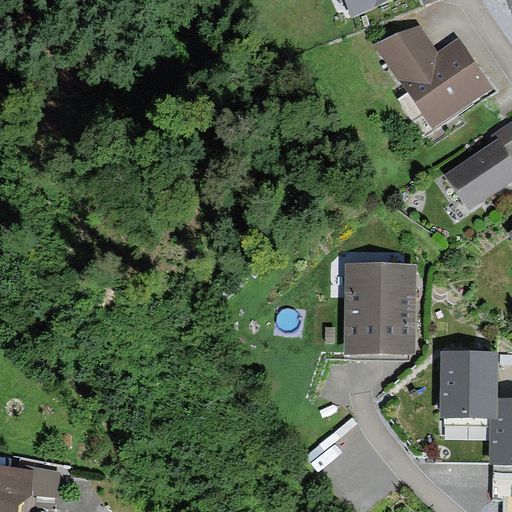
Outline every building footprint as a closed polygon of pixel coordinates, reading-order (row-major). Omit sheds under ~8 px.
[(342,0),(352,22),(403,0),(342,0)] [(436,55),(421,32),(376,50),(407,98),(400,103),(424,139),(493,94),(458,41),(436,55)] [(499,145),(446,179),(469,214),(511,186),(511,167),(508,162),(511,159),(511,125),(494,138),(499,145)] [(348,269),(344,363),(415,366),(417,305),(419,272),(348,269)] [(467,357),(440,357),(440,425),(490,425),(498,425),(498,404),(498,356),(467,357)] [(511,404),(498,404),(498,425),(490,425),(490,471),(511,471),(511,404)] [(59,474),(35,468),(34,474),(0,470),(0,511),(20,511),(20,508),(33,499),(58,502),(59,474)] [(511,511),(511,498),(502,498),(502,511),(511,511)]
